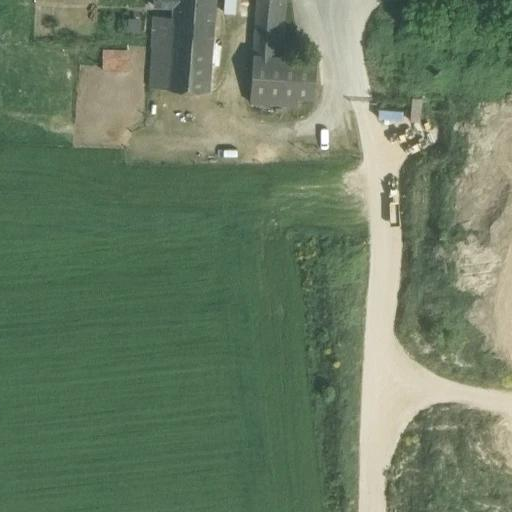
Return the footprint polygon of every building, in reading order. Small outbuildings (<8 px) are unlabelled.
[(215,0),(154,0),(154,6),(173,7),(173,16),(172,20),(214,24),(215,0)] [(236,0),(224,0),(224,13),(236,13),(236,0)] [(285,0),(258,0),(254,55),(281,57),(285,0)] [(214,24),(172,20),(173,16),(154,16),(148,87),(209,91),(214,24)] [(128,50),(103,50),(103,70),(127,70),(128,50)] [(281,57),(254,55),(251,95),(267,96),(266,104),(298,106),(299,98),(315,100),(318,60),(281,57)] [(267,96),(251,95),(250,104),(266,104),(267,96)]
